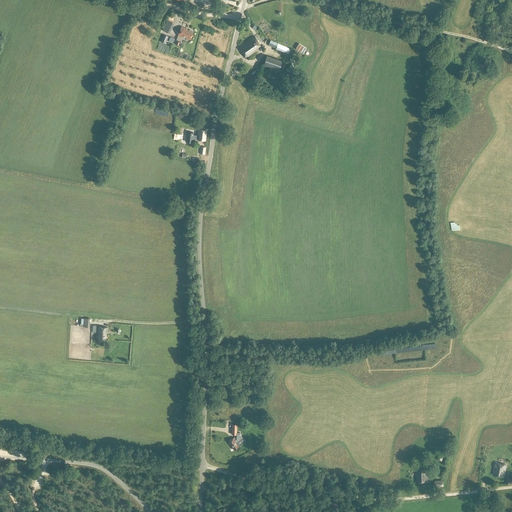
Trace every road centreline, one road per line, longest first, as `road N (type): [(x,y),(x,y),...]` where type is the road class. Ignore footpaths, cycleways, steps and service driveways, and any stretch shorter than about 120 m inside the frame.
road 1 (tertiary): [(199,511),(200,208),(245,0)]
road 2 (track): [(203,463),(369,496),(511,485)]
road 3 (track): [(511,52),(303,0)]
road 4 (unclassified): [(150,511),(98,467),(0,458)]
